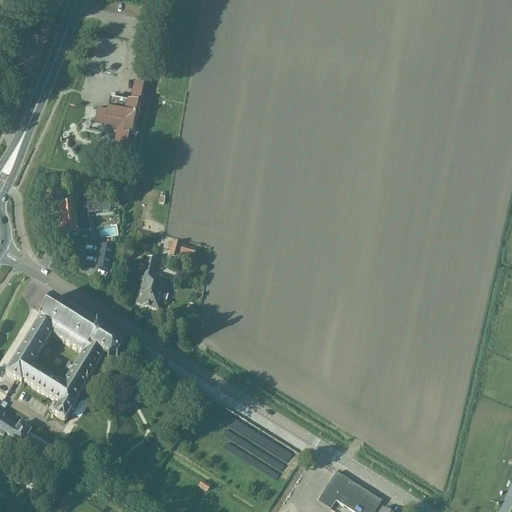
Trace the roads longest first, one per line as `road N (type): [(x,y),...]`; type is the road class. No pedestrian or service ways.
road 1 (tertiary): [(429,511),(19,262)]
road 2 (primary): [(14,152),(76,0)]
